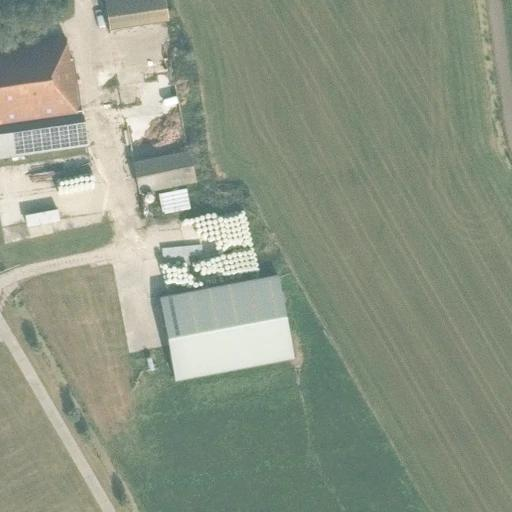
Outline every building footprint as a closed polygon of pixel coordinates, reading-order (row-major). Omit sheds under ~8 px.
[(164,0),(103,0),(108,31),(168,22),(164,0)] [(11,18),(15,45),(46,40),(41,13),(11,18)] [(68,61),(65,39),(0,49),(0,159),(85,147),(73,60),(68,61)] [(133,164),(139,196),(195,184),(188,153),(133,164)] [(155,274),(172,353),(289,328),(273,250),(155,274)]
